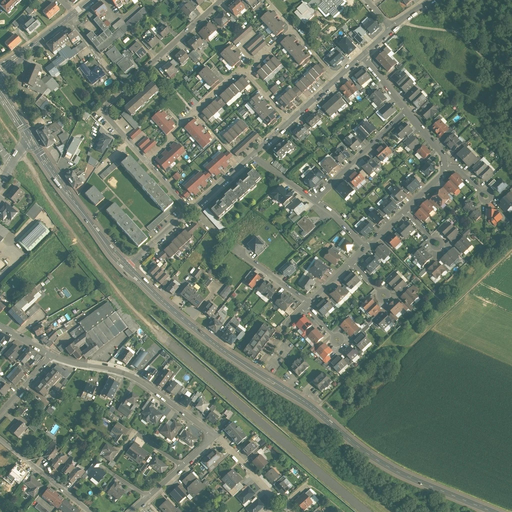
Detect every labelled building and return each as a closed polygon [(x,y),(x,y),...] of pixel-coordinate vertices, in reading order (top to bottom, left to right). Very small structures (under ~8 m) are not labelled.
[(4,0),(5,0),(0,5),(0,6),(7,14),(13,8),(12,7),(14,6),(15,6),(21,1),(20,0),(4,0)] [(195,2),(193,0),(191,0),(189,2),(193,6),(195,9),(199,6),(195,2)] [(240,4),(236,0),(235,0),(231,4),(240,13),(244,9),(240,4)] [(313,0),(307,5),(308,6),(311,9),(313,8),(316,5),(326,16),(329,14),(333,18),(342,10),(340,7),(345,3),(342,0),(313,0)] [(248,9),(242,2),(240,4),(244,9),(246,11),(248,9)] [(106,11),(100,3),(91,10),(91,11),(97,18),(100,16),(101,17),(105,14),(104,13),(106,11)] [(59,11),(53,4),(43,13),(49,20),(59,11)] [(240,13),(231,4),(227,8),(231,12),(235,17),(240,13)] [(294,14),(305,25),(314,16),(312,14),(313,14),(313,13),(314,12),(314,11),(314,9),(313,8),(311,9),(308,6),(306,7),(303,4),(297,10),(298,11),(294,14)] [(190,8),(187,5),(181,10),(187,17),(194,11),(190,8)] [(144,8),(125,25),(128,28),(130,30),(148,14),(144,8)] [(195,19),(200,15),(197,10),(191,15),(195,19)] [(97,18),(91,11),(87,15),(92,22),(93,21),(97,18)] [(229,19),(223,12),(220,14),(217,18),(216,17),(214,20),(220,27),(229,19)] [(235,17),(231,12),(229,14),(231,17),(235,21),(237,19),(235,17)] [(268,12),(260,19),(264,24),(275,14),(273,12),(270,15),(268,12)] [(275,14),(264,24),(268,28),(276,21),(274,19),(277,16),(275,14)] [(97,18),(93,21),(99,29),(104,26),(97,18)] [(33,19),(23,28),(29,35),(40,26),(33,19)] [(121,19),(112,27),(116,31),(118,29),(125,24),(121,19)] [(371,35),(379,28),(371,20),(364,27),(367,30),(371,35)] [(276,21),(268,28),(272,32),(283,23),(281,21),(278,24),(276,21)] [(283,23),(272,32),(276,37),(284,30),(282,28),(285,25),(283,23)] [(215,31),(209,24),(201,31),(207,38),(215,31)] [(125,25),(119,30),(122,34),(128,28),(125,25)] [(111,35),(104,26),(99,29),(103,34),(97,39),(94,41),(98,46),(112,35),(111,35)] [(163,26),(156,32),(157,33),(163,39),(169,33),(164,27),(163,26)] [(365,32),(361,27),(358,29),(364,36),(366,34),(365,32)] [(72,34),(69,29),(64,34),(69,40),(71,43),(78,37),(74,33),(72,34)] [(116,31),(111,35),(112,35),(98,46),(96,48),(100,54),(123,35),(122,34),(119,30),(118,29),(116,31)] [(364,36),(358,29),(354,33),(357,36),(354,39),(360,45),(364,41),(362,38),(364,36)] [(207,38),(201,31),(198,34),(203,40),(204,41),(207,38)] [(63,32),(54,39),(60,47),(63,45),(69,40),(64,34),(63,32)] [(92,33),(86,37),(91,43),(94,41),(97,39),(93,35),(93,34),(93,33),(92,33)] [(15,35),(5,44),(11,51),(21,42),(15,35)] [(151,36),(149,38),(148,37),(144,41),(151,49),(158,43),(153,38),(151,36)] [(196,36),(187,44),(193,51),(194,51),(195,51),(202,44),(203,44),(201,42),(196,36)] [(78,37),(71,43),(73,45),(75,44),(80,40),(78,37)] [(287,37),(280,44),(284,48),(294,39),(293,37),(290,39),(287,37)] [(60,47),(54,39),(46,46),(53,53),(60,47)] [(294,39),(284,48),(288,53),(295,46),(293,44),(296,41),(294,39)] [(349,56),(356,49),(351,44),(346,39),(339,45),(344,50),(348,55),(349,56)] [(144,41),(141,43),(149,51),(151,49),(144,41)] [(146,53),(137,43),(129,50),(133,55),(135,54),(140,59),(146,53)] [(71,51),(67,47),(65,47),(63,45),(60,47),(62,50),(68,58),(69,60),(74,56),(71,51)] [(231,45),(220,55),(224,59),(232,52),(230,50),(233,47),(231,45)] [(298,48),(295,46),(288,53),(292,57),(302,47),(301,45),(298,48)] [(62,50),(60,47),(53,53),(54,55),(58,52),(58,53),(62,50)] [(76,47),(71,51),(74,56),(80,52),(76,47)] [(121,56),(114,47),(109,51),(105,54),(113,63),(114,63),(120,58),(119,57),(121,56)] [(302,47),(292,57),(296,61),(303,54),(301,52),(304,50),(302,47)] [(62,50),(58,53),(61,57),(65,61),(68,58),(62,50)] [(180,53),(175,57),(178,61),(179,61),(181,64),(188,58),(182,51),(180,53)] [(340,56),(336,51),(331,55),(339,64),(344,60),(340,56)] [(232,52),(224,59),(228,64),(239,54),(237,52),(234,55),(232,52)] [(385,52),(377,60),(382,66),(390,59),(387,56),(388,55),(385,52)] [(239,54),(228,64),(232,68),(235,65),(240,61),(238,59),(241,56),(239,54)] [(303,54),(296,61),(300,66),(304,62),(308,58),(310,56),(308,54),(305,57),(303,54)] [(334,68),(339,64),(331,55),(327,60),(331,64),(334,68)] [(274,57),(272,59),(269,56),(267,58),(276,69),(281,65),(274,57)] [(61,57),(55,61),(59,66),(65,61),(61,57)] [(122,60),(116,65),(123,74),(133,66),(128,60),(126,57),(123,59),(122,60)] [(276,69),(267,58),(265,60),(267,63),(265,65),(272,73),(276,69)] [(390,59),(382,66),(388,72),(397,64),(394,61),(392,62),(390,59)] [(56,68),(52,64),(46,69),(52,77),(58,72),(56,68)] [(173,68),(169,64),(165,68),(164,67),(162,70),(169,78),(176,71),(173,68)] [(272,73),(265,65),(263,67),(260,64),(258,66),(268,77),(272,73)] [(41,69),(31,65),(28,72),(37,76),(41,69)] [(318,66),(317,65),(313,69),(320,77),(324,73),(320,69),(318,66)] [(268,77),(258,66),(256,68),(259,71),(256,73),(259,77),(263,81),(268,77)] [(90,73),(87,69),(83,73),(92,85),(105,76),(98,67),(90,73)] [(206,67),(199,74),(203,79),(210,72),(206,67)] [(320,77),(313,69),(308,73),(309,74),(315,81),(320,77)] [(370,78),(363,70),(359,74),(366,82),(370,78)] [(37,76),(28,72),(23,84),(29,86),(32,88),(37,77),(37,76)] [(210,72),(203,79),(207,83),(214,76),(210,72)] [(401,76),(397,72),(391,77),(395,81),(401,76)] [(395,81),(395,82),(400,87),(408,78),(404,73),(401,76),(395,81)] [(315,81),(309,74),(305,78),(311,85),(316,81),(315,81)] [(366,82),(359,74),(354,77),(357,81),(361,86),(366,82)] [(214,76),(207,83),(211,88),(217,82),(218,81),(214,76)] [(41,81),(37,77),(32,88),(29,86),(28,89),(43,95),(48,89),(41,81)] [(48,79),(46,77),(41,81),(48,89),(53,85),(51,83),(48,79)] [(246,82),(242,78),(238,82),(244,89),(249,85),(246,82)] [(311,85),(305,78),(300,82),(307,89),(311,85)] [(408,78),(400,87),(404,91),(405,91),(412,84),(413,83),(408,78)] [(57,85),(54,81),(51,83),(53,85),(48,89),(50,91),(57,85)] [(361,86),(357,81),(355,83),(357,86),(361,90),(363,88),(361,86)] [(217,82),(211,88),(213,90),(219,84),(217,82)] [(244,89),(238,82),(233,86),(239,93),(240,93),(244,89)] [(307,89),(300,82),(296,86),(297,87),(299,89),(303,93),(307,89)] [(355,88),(350,82),(345,86),(353,95),(358,91),(355,88)] [(151,84),(124,109),(125,111),(130,117),(158,92),(151,84)] [(412,84),(405,91),(407,93),(413,88),(414,87),(412,84)] [(233,86),(232,85),(228,89),(235,97),(239,93),(233,86)] [(353,95),(345,86),(341,90),(345,95),(348,99),(349,99),(353,95)] [(413,88),(407,93),(405,95),(407,97),(415,90),(413,88)] [(235,97),(228,89),(224,93),(231,101),(235,97)] [(292,91),(291,89),(286,93),(293,101),(295,99),(298,102),(300,100),(298,97),(294,93),(292,91)] [(407,97),(412,102),(420,94),(416,89),(415,90),(407,97)] [(375,94),(370,98),(374,102),(382,95),(378,91),(375,94)] [(373,92),(366,98),(368,100),(370,98),(375,94),(373,92)] [(231,101),(224,93),(219,97),(223,101),(226,105),(231,101)] [(293,101),(286,93),(282,97),(291,108),(293,106),(291,103),(293,101)] [(250,101),(247,104),(251,108),(259,101),(257,99),(260,96),(258,94),(255,97),(250,101)] [(420,94),(412,102),(416,107),(417,107),(425,98),(420,94)] [(348,99),(345,95),(343,97),(349,104),(351,102),(351,101),(349,99),(348,99)] [(382,95),(374,102),(378,107),(383,103),(386,100),(382,95)] [(42,96),(35,104),(39,108),(46,100),(42,96)] [(337,96),(330,102),(338,111),(345,104),(340,99),(337,96)] [(291,108),(282,97),(277,101),(280,104),(284,109),(287,107),(289,110),(291,108)] [(425,98),(417,107),(419,109),(427,101),(425,98)] [(215,101),(210,105),(217,113),(222,109),(215,101)] [(261,103),(259,101),(251,108),(255,112),(266,103),(264,101),(261,103)] [(338,111),(330,102),(323,108),(323,109),(326,112),(330,117),(338,111)] [(266,103),(255,112),(259,117),(267,110),(265,108),(268,105),(266,103)] [(383,103),(378,107),(376,109),(378,111),(385,105),(383,103)] [(387,107),(380,113),(386,120),(396,111),(390,104),(387,107)] [(217,113),(210,105),(206,109),(213,117),(217,113)] [(385,105),(378,111),(380,113),(387,107),(385,105)] [(431,105),(421,114),(427,120),(432,115),(434,116),(438,112),(431,105)] [(241,116),(246,112),(242,108),(237,111),(241,116)] [(213,117),(206,109),(201,113),(202,115),(207,119),(208,121),(213,117)] [(269,112),(267,110),(259,117),(263,121),(274,111),(272,109),(269,112)] [(130,117),(125,111),(121,115),(135,130),(137,128),(139,126),(130,117)] [(274,111),(263,121),(267,126),(270,123),(275,119),(273,116),(276,114),(274,111)] [(158,112),(151,119),(155,123),(165,114),(163,112),(160,114),(158,112)] [(165,114),(155,123),(158,128),(166,121),(164,119),(167,116),(165,114)] [(315,114),(311,118),(316,124),(321,120),(315,114)] [(439,116),(433,122),(436,125),(440,121),(442,119),(439,116)] [(316,124),(311,118),(306,122),(307,123),(311,127),(312,128),(316,124)] [(194,119),(184,128),(187,133),(195,126),(193,124),(196,121),(194,119)] [(167,123),(166,121),(158,128),(162,132),(172,122),(170,120),(167,123)] [(247,128),(240,121),(235,125),(242,132),(247,128)] [(440,121),(436,125),(432,129),(436,133),(444,125),(440,121)] [(172,122),(162,132),(166,136),(173,129),(171,127),(174,124),(172,122)] [(369,126),(366,123),(361,127),(369,135),(374,131),(374,130),(369,126)] [(405,124),(399,129),(400,130),(397,134),(402,139),(406,135),(411,130),(410,130),(405,124)] [(195,126),(187,133),(191,137),(201,127),(199,125),(196,128),(195,126)] [(242,132),(235,125),(231,129),(238,136),(242,132)] [(448,129),(444,125),(436,133),(440,137),(444,134),(448,130),(448,129)] [(46,126),(36,132),(41,140),(49,135),(48,132),(47,132),(49,131),(46,126)] [(303,127),(302,126),(298,130),(303,136),(308,132),(307,131),(303,127)] [(201,127),(191,137),(195,141),(202,134),(201,132),(203,130),(201,127)] [(369,135),(361,127),(356,132),(359,135),(364,140),(369,135)] [(450,128),(448,129),(448,130),(444,134),(447,137),(453,131),(450,128)] [(238,136),(231,129),(227,133),(234,140),(238,136)] [(303,136),(298,130),(293,133),(294,135),(298,139),(299,140),(303,136)] [(453,131),(447,137),(449,139),(453,135),(454,135),(456,133),(453,131)] [(54,133),(50,136),(51,138),(52,137),(55,141),(59,139),(58,137),(57,138),(54,133)] [(234,140),(227,133),(222,137),(229,144),(234,140)] [(60,135),(58,137),(59,139),(61,143),(67,139),(66,138),(64,135),(63,134),(60,135)] [(97,151),(102,155),(111,140),(102,134),(102,135),(98,141),(100,142),(99,143),(97,146),(99,148),(97,151)] [(202,134),(195,141),(199,145),(209,136),(207,134),(204,136),(202,134)] [(49,135),(41,140),(46,149),(56,143),(55,141),(52,137),(51,138),(50,136),(49,135)] [(449,139),(445,143),(449,148),(458,139),(454,135),(453,135),(449,139)] [(67,139),(61,143),(63,145),(65,148),(67,145),(71,136),(70,136),(66,138),(67,139)] [(209,136),(199,145),(202,149),(210,143),(208,141),(211,138),(209,136)] [(353,138),(353,137),(350,140),(349,141),(350,143),(348,145),(354,151),(360,145),(356,141),(355,139),(353,138)] [(413,137),(410,140),(405,144),(407,146),(411,150),(412,151),(414,148),(415,148),(415,147),(416,147),(419,143),(413,137)] [(74,139),(70,146),(67,152),(74,155),(74,156),(77,150),(81,142),(74,139)] [(458,139),(449,148),(453,152),(458,148),(462,144),(461,143),(458,139)] [(289,142),(288,144),(285,141),(274,152),(276,154),(274,156),(277,159),(279,157),(280,159),(281,157),(282,159),(286,155),(287,153),(288,154),(292,150),(290,149),(292,148),(290,147),(292,145),(289,142)] [(464,141),(461,143),(462,144),(458,148),(460,150),(466,144),(464,141)] [(178,145),(176,146),(173,143),(171,145),(181,156),(185,152),(178,145)] [(460,150),(462,152),(465,149),(466,149),(468,146),(466,144),(460,150)] [(181,156),(171,145),(169,147),(172,151),(170,152),(176,160),(181,156)] [(388,149),(384,145),(379,149),(387,157),(391,153),(388,149)] [(345,151),(342,147),(342,148),(339,150),(337,152),(345,160),(349,155),(345,151)] [(430,153),(424,147),(423,148),(418,153),(423,157),(424,156),(426,158),(430,153)] [(379,149),(374,154),(377,156),(382,161),(382,162),(387,157),(379,149)] [(462,152),(458,156),(464,161),(471,154),(466,149),(465,149),(462,152)] [(170,152),(168,154),(165,151),(163,153),(172,163),(176,160),(170,152)] [(67,152),(64,158),(71,162),(74,155),(67,152)] [(345,160),(337,152),(333,155),(333,156),(337,159),(341,164),(345,160)] [(124,153),(99,176),(103,180),(128,157),(124,153)] [(172,163),(163,153),(161,155),(163,158),(162,160),(168,167),(172,163)] [(223,156),(221,153),(217,157),(226,167),(228,165),(226,163),(228,161),(227,160),(223,156)] [(476,160),(471,154),(464,161),(469,167),(473,164),(477,160),(476,160)] [(151,181),(129,157),(120,165),(142,189),(151,181)] [(226,167),(217,157),(213,161),(219,168),(221,167),(224,170),(226,167)] [(431,157),(425,163),(427,165),(430,162),(434,159),(431,157)] [(479,157),(476,160),(477,160),(473,164),(475,166),(479,162),(481,160),(479,157)] [(168,167),(162,160),(160,161),(157,158),(155,160),(157,162),(161,167),(164,171),(168,167)] [(331,162),(328,159),(323,165),(325,167),(330,172),(336,167),(331,162)] [(372,160),(371,159),(367,164),(374,172),(379,167),(372,160)] [(219,168),(213,161),(209,165),(218,175),(220,173),(217,170),(219,168)] [(286,166),(276,162),(274,167),(286,172),(288,169),(285,168),(286,166)] [(427,165),(425,166),(425,167),(422,170),(429,176),(435,170),(435,166),(430,162),(427,165)] [(475,166),(473,168),(475,170),(481,164),(479,162),(475,166)] [(475,170),(474,171),(478,177),(479,176),(487,168),(482,163),(481,164),(475,170)] [(374,172),(367,164),(362,168),(363,169),(368,175),(370,176),(374,172)] [(218,175),(209,165),(204,168),(207,171),(211,175),(211,176),(213,174),(215,177),(218,175)] [(313,165),(301,177),(304,180),(316,168),(313,165)] [(487,168),(479,176),(484,181),(485,180),(491,174),(493,172),(488,167),(487,168)] [(316,168),(304,180),(305,181),(304,182),(304,183),(306,185),(307,185),(308,184),(312,188),(315,185),(315,184),(318,182),(319,182),(324,177),(316,168)] [(238,187),(232,193),(230,191),(224,197),(225,198),(219,203),(217,202),(215,204),(216,205),(210,211),(217,219),(232,206),(231,205),(237,200),(238,201),(256,185),(254,184),(260,179),(253,170),(246,176),(248,178),(242,184),(240,181),(236,185),(238,187)] [(429,176),(422,170),(420,172),(426,178),(429,176)] [(357,171),(352,175),(360,183),(364,179),(359,174),(357,171)] [(69,172),(67,174),(68,175),(65,177),(69,183),(77,178),(75,175),(73,172),(72,172),(70,174),(69,172)] [(202,175),(200,172),(196,176),(205,187),(207,185),(204,182),(206,180),(202,175)] [(491,174),(485,180),(487,182),(493,176),(491,174)] [(360,183),(352,175),(348,180),(350,182),(355,187),(356,187),(360,183)] [(422,181),(416,175),(413,178),(419,184),(422,181)] [(455,175),(449,180),(451,181),(457,188),(462,183),(460,181),(455,175)] [(205,187),(196,176),(191,180),(198,187),(200,186),(203,189),(205,187)] [(413,178),(412,177),(408,181),(415,189),(420,185),(419,184),(413,178)] [(77,178),(69,183),(73,189),(76,187),(77,188),(81,186),(80,184),(81,184),(78,180),(77,178)] [(19,182),(15,179),(11,183),(15,187),(19,182)] [(198,187),(191,180),(187,184),(197,194),(199,192),(196,189),(198,187)] [(494,180),(489,186),(494,191),(496,190),(493,187),(497,183),(494,180)] [(497,183),(493,187),(496,190),(500,193),(507,186),(500,180),(497,183)] [(172,205),(151,181),(142,189),(163,213),(172,205)] [(408,181),(403,185),(404,186),(410,192),(411,193),(415,189),(408,181)] [(451,181),(446,186),(446,187),(452,192),(454,194),(459,189),(457,188),(451,181)] [(348,184),(346,182),(344,184),(352,192),(354,190),(348,184)] [(197,194),(187,184),(183,187),(186,190),(190,195),(192,193),(194,196),(197,194)] [(344,184),(338,189),(346,197),(352,192),(344,184)] [(404,186),(402,189),(403,191),(407,195),(410,192),(404,186)] [(15,187),(7,196),(15,203),(23,194),(17,189),(15,187)] [(93,187),(85,195),(95,207),(104,199),(93,187)] [(272,196),(277,201),(278,200),(287,192),(282,187),(277,191),(272,196)] [(396,188),(391,193),(396,198),(400,203),(401,203),(406,198),(401,193),(396,188)] [(346,197),(338,189),(336,191),(344,199),(346,197)] [(441,190),(436,195),(445,204),(450,199),(447,196),(442,190),(441,190)] [(287,192),(278,200),(283,205),(288,201),(293,196),(288,191),(287,192)] [(436,195),(432,200),(437,206),(440,208),(445,204),(436,195)] [(511,203),(506,197),(501,202),(502,203),(508,210),(511,205),(511,203)] [(393,200),(392,198),(389,200),(396,206),(398,204),(393,200)] [(389,200),(389,199),(384,203),(392,211),(396,207),(396,206),(389,200)] [(303,205),(298,200),(293,204),(289,208),(292,211),(293,210),(297,214),(298,216),(299,215),(308,207),(305,203),(303,205)] [(466,207),(464,209),(467,212),(468,211),(469,213),(474,208),(475,207),(471,204),(472,203),(470,202),(466,207)] [(384,203),(380,207),(381,208),(387,215),(388,215),(392,211),(384,203)] [(426,203),(421,208),(422,209),(428,216),(429,215),(434,211),(431,208),(426,203)] [(508,210),(502,203),(500,206),(506,212),(508,210)] [(12,209),(5,204),(0,210),(0,217),(3,220),(8,215),(12,219),(17,213),(12,209)] [(33,222),(43,210),(35,204),(26,216),(33,222)] [(125,216),(114,204),(106,212),(116,224),(125,216)] [(172,206),(146,228),(150,232),(175,209),(172,206)] [(225,228),(207,208),(203,212),(220,232),(225,228)] [(387,215),(381,208),(379,210),(385,217),(387,215)] [(422,209),(417,214),(422,219),(425,222),(430,217),(429,215),(428,216),(422,209)] [(385,217),(379,210),(376,212),(383,219),(385,217)] [(471,215),(470,217),(473,220),(474,219),(476,221),(482,216),(477,212),(478,211),(477,210),(471,215)] [(504,217),(498,210),(496,212),(502,218),(502,219),(504,217)] [(376,212),(375,211),(372,213),(370,212),(369,214),(369,216),(378,225),(383,220),(383,219),(376,212)] [(495,211),(488,211),(488,218),(489,218),(489,220),(488,221),(489,223),(490,223),(492,223),(493,224),(496,221),(497,222),(500,219),(502,218),(496,212),(495,211)] [(297,214),(290,220),(294,223),(301,217),(299,215),(298,216),(297,214)] [(125,216),(116,224),(138,248),(147,240),(125,216)] [(309,222),(305,217),(297,224),(304,231),(307,235),(315,227),(310,221),(309,222)] [(504,217),(502,219),(502,218),(500,219),(504,222),(505,221),(505,222),(505,226),(509,222),(504,217)] [(38,221),(17,242),(29,254),(50,233),(38,221)] [(368,224),(366,221),(361,225),(369,233),(373,229),(368,224)] [(406,223),(404,225),(402,227),(402,226),(402,227),(409,235),(414,231),(411,227),(407,223),(406,223)] [(441,231),(445,236),(454,228),(449,223),(447,225),(441,231)] [(9,232),(0,224),(0,236),(4,239),(9,232)] [(369,233),(361,225),(357,229),(360,232),(365,237),(369,233)] [(402,227),(400,229),(400,228),(398,231),(402,236),(405,239),(409,235),(402,227)] [(454,228),(445,236),(450,241),(456,235),(458,233),(454,228)] [(468,229),(462,234),(465,237),(471,232),(468,229)] [(185,231),(180,235),(187,242),(192,238),(189,236),(185,231)] [(393,234),(387,240),(393,247),(394,248),(400,242),(398,240),(394,236),(393,234)] [(187,242),(180,235),(176,239),(183,246),(187,242)] [(456,235),(450,240),(453,243),(458,237),(456,235)] [(256,238),(248,246),(255,253),(261,248),(263,246),(256,238)] [(472,246),(464,238),(460,242),(467,250),(472,246)] [(183,246),(176,239),(172,243),(179,250),(183,246)] [(340,247),(340,248),(346,252),(348,253),(353,246),(345,240),(340,247)] [(393,247),(387,240),(385,242),(391,249),(393,247)] [(467,250),(460,242),(455,246),(456,247),(460,251),(463,254),(467,250)] [(172,243),(168,247),(175,255),(179,251),(179,250),(172,243)] [(337,249),(333,246),(331,250),(338,255),(341,252),(337,249)] [(383,248),(381,246),(376,251),(377,253),(382,258),(383,259),(385,257),(389,257),(389,254),(388,253),(383,248)] [(175,255),(168,247),(163,251),(164,252),(167,256),(170,259),(175,255)] [(261,248),(255,253),(258,257),(264,251),(261,248)] [(458,253),(454,249),(452,251),(458,258),(460,256),(458,253)] [(338,255),(331,250),(325,258),(335,266),(341,258),(338,255)] [(414,256),(413,257),(419,263),(428,254),(424,251),(424,250),(421,253),(419,251),(414,256)] [(451,250),(447,255),(454,263),(459,258),(458,258),(452,251),(451,250)] [(428,254),(419,263),(423,267),(432,259),(428,254)] [(447,255),(442,259),(443,259),(447,264),(450,267),(454,263),(447,255)] [(373,258),(372,256),(368,260),(375,268),(380,264),(377,262),(373,258)] [(375,268),(368,260),(363,265),(368,269),(371,272),(375,268)] [(322,265),(317,261),(313,266),(324,275),(328,269),(322,265)] [(437,262),(433,267),(441,275),(445,271),(446,271),(441,267),(437,262)] [(295,269),(289,263),(280,271),(286,277),(287,275),(294,269),(295,269)] [(155,265),(148,272),(152,277),(160,269),(155,265)] [(445,266),(443,265),(441,267),(446,271),(445,271),(447,273),(450,271),(445,266)] [(324,275),(313,266),(309,272),(315,275),(321,280),(324,275)] [(433,267),(429,271),(437,279),(441,275),(433,267)] [(160,269),(152,277),(156,281),(164,273),(160,269)] [(202,272),(198,269),(197,269),(192,276),(196,279),(197,280),(202,273),(202,272)] [(294,269),(287,275),(290,278),(296,272),(294,269)] [(421,273),(419,275),(421,278),(427,272),(425,269),(421,273)] [(250,272),(244,279),(247,281),(252,274),(250,272)] [(394,272),(387,278),(389,280),(396,274),(394,272)] [(164,273),(156,281),(161,285),(161,284),(166,280),(168,278),(164,273)] [(247,281),(245,283),(252,288),(260,278),(253,273),(252,274),(247,281)] [(352,273),(348,277),(355,285),(360,281),(357,279),(353,274),(352,273)] [(389,280),(387,282),(392,287),(401,279),(396,274),(389,280)] [(313,281),(307,277),(307,278),(304,281),(302,282),(301,284),(301,286),(308,292),(311,288),(311,289),(313,286),(312,286),(315,283),(313,281)] [(348,277),(344,281),(349,287),(351,289),(355,285),(348,277)] [(208,278),(203,285),(207,288),(212,281),(208,278)] [(420,282),(416,278),(412,282),(416,286),(420,282)] [(401,279),(392,287),(397,292),(399,290),(405,284),(401,279)] [(260,289),(258,291),(263,295),(271,286),(265,282),(264,283),(260,289)] [(172,283),(166,291),(172,295),(178,288),(172,283)] [(198,291),(189,284),(187,287),(195,294),(198,291)] [(405,284),(399,290),(401,292),(407,286),(405,284)] [(232,289),(227,286),(220,295),(224,299),(232,289)] [(276,290),(271,286),(263,295),(268,299),(275,292),(276,290)] [(195,294),(187,287),(180,295),(189,302),(195,294)] [(342,289),(339,287),(335,291),(342,299),(343,299),(347,295),(342,289)] [(34,289),(23,299),(27,304),(30,301),(31,302),(34,298),(32,296),(37,292),(34,289)] [(410,289),(406,293),(414,302),(418,298),(415,295),(416,294),(414,291),(413,292),(410,289)] [(342,299),(335,291),(330,296),(333,298),(338,304),(342,299)] [(414,302),(406,293),(402,298),(406,303),(410,306),(414,302)] [(195,294),(189,302),(197,309),(204,301),(195,294)] [(281,299),(276,295),(272,300),(276,304),(281,299)] [(281,299),(276,304),(281,308),(289,299),(284,295),(281,299)] [(122,308),(111,296),(107,298),(118,311),(115,313),(127,328),(128,329),(129,329),(133,334),(137,331),(140,327),(122,308)] [(27,304),(21,309),(24,312),(36,300),(34,298),(31,302),(30,301),(27,304)] [(338,304),(333,298),(330,301),(335,306),(338,304)] [(23,299),(14,307),(19,311),(21,309),(27,304),(23,299)] [(289,299),(281,308),(285,312),(289,307),(293,303),(289,299)] [(326,301),(325,299),(320,304),(328,312),(332,307),(330,305),(326,301)] [(364,305),(362,306),(367,311),(375,304),(370,299),(368,300),(364,305)] [(400,305),(396,300),(391,304),(399,312),(403,308),(400,305)] [(70,334),(76,342),(82,337),(115,313),(108,302),(79,324),(81,326),(70,334)] [(404,305),(402,303),(400,305),(403,308),(406,312),(409,309),(404,305)] [(410,306),(406,303),(404,305),(409,309),(410,311),(413,309),(410,306)] [(36,304),(26,313),(31,317),(40,308),(36,304)] [(209,304),(202,312),(205,314),(209,317),(212,314),(211,314),(215,309),(209,304)] [(328,312),(320,304),(316,308),(317,309),(321,313),(324,316),(328,312)] [(379,309),(375,304),(367,311),(371,316),(373,315),(378,311),(379,309)] [(399,312),(391,304),(387,308),(392,313),(395,316),(399,312)] [(14,307),(8,313),(14,319),(21,314),(19,311),(14,307)] [(289,307),(285,312),(289,316),(294,311),(289,307)] [(223,310),(218,316),(221,318),(223,319),(223,320),(227,314),(223,310)] [(27,320),(21,314),(22,313),(22,312),(21,314),(14,319),(21,326),(27,320)] [(99,350),(127,328),(115,313),(82,337),(85,342),(89,348),(95,344),(99,350)] [(395,316),(392,313),(390,315),(390,316),(396,321),(398,319),(395,316)] [(388,318),(384,314),(380,317),(388,325),(391,322),(388,318)] [(348,315),(342,322),(344,324),(349,319),(350,318),(348,315)] [(396,322),(390,316),(388,318),(391,322),(394,324),(396,322)] [(380,317),(376,322),(380,326),(383,330),(388,325),(380,317)] [(301,321),(297,325),(300,329),(308,321),(305,318),(301,321)] [(298,319),(292,326),(294,328),(297,325),(301,321),(298,319)] [(349,319),(344,324),(341,326),(346,331),(354,324),(349,319)] [(217,324),(214,321),(209,328),(215,333),(218,330),(219,331),(221,329),(220,328),(221,327),(217,324)] [(308,321),(300,329),(304,333),(308,329),(312,325),(308,321)] [(264,324),(243,352),(254,360),(275,332),(264,324)] [(358,329),(354,324),(346,331),(351,337),(353,334),(359,329),(358,329)] [(40,325),(33,329),(37,337),(45,333),(40,325)] [(362,330),(361,331),(363,334),(365,332),(370,327),(369,327),(367,325),(362,330)] [(62,329),(57,332),(58,332),(56,333),(57,334),(59,336),(66,332),(63,328),(62,329)] [(359,329),(353,334),(355,336),(361,331),(362,330),(360,328),(358,329),(359,329)] [(128,337),(133,334),(129,329),(128,329),(125,332),(128,337)] [(308,329),(304,333),(301,335),(303,338),(310,331),(308,329)] [(312,333),(308,337),(312,341),(320,333),(316,329),(312,333)] [(230,333),(227,330),(221,338),(226,342),(231,335),(229,333),(230,333)] [(47,339),(50,343),(51,342),(52,343),(57,338),(55,337),(57,334),(56,333),(55,331),(47,339)] [(237,338),(240,340),(245,333),(242,331),(240,334),(237,338)] [(310,331),(303,338),(306,340),(308,337),(312,333),(310,331)] [(320,333),(312,341),(315,345),(316,345),(318,342),(323,337),(320,333)] [(11,338),(2,334),(0,337),(0,338),(7,342),(9,343),(11,338)] [(365,338),(362,334),(358,338),(366,346),(370,342),(365,338)] [(234,335),(233,336),(231,335),(226,342),(231,346),(237,338),(234,335)] [(51,342),(50,343),(47,339),(46,337),(41,341),(41,342),(46,344),(47,346),(50,348),(53,345),(54,344),(52,343),(51,342)] [(76,342),(73,344),(76,348),(85,342),(82,337),(76,342)] [(358,338),(354,343),(357,346),(361,350),(362,350),(366,346),(358,338)] [(315,345),(312,348),(314,350),(319,346),(320,344),(318,342),(316,345),(315,345)] [(64,347),(59,350),(61,353),(70,346),(68,343),(64,347)] [(89,348),(81,354),(76,348),(73,344),(66,350),(70,356),(72,355),(76,360),(79,360),(83,356),(86,360),(99,350),(95,344),(89,348)] [(321,348),(317,352),(320,356),(328,348),(325,344),(321,348)] [(11,349),(5,356),(10,360),(11,359),(13,361),(18,356),(17,355),(17,352),(19,350),(15,346),(11,349)] [(314,350),(312,352),(314,355),(317,352),(321,348),(319,346),(314,350)] [(361,350),(357,346),(355,348),(356,349),(361,354),(363,352),(362,350),(361,350)] [(354,351),(349,347),(344,352),(348,357),(351,360),(352,360),(357,355),(354,351)] [(29,348),(24,353),(29,357),(34,352),(29,348)] [(141,348),(136,354),(138,356),(142,351),(143,352),(144,350),(141,348)] [(328,348),(320,356),(324,359),(324,360),(328,356),(332,352),(328,348)] [(126,350),(119,359),(126,365),(133,355),(126,350)] [(143,352),(142,351),(138,356),(130,367),(134,369),(135,367),(139,370),(151,358),(143,352)] [(38,354),(34,352),(29,357),(30,358),(33,360),(38,354)] [(24,353),(18,361),(23,366),(24,365),(26,362),(30,358),(29,357),(24,353)] [(38,354),(33,360),(34,361),(36,363),(35,364),(37,365),(44,357),(38,354)] [(328,356),(324,360),(324,359),(322,361),(326,364),(328,362),(331,359),(328,356)] [(344,361),(339,356),(335,361),(343,368),(347,365),(347,364),(344,361)] [(302,358),(297,363),(296,362),(295,363),(296,364),(291,369),(299,377),(310,367),(302,358)] [(331,365),(338,373),(343,368),(335,361),(331,365)] [(65,372),(61,368),(56,367),(54,369),(61,376),(63,378),(65,376),(67,378),(70,374),(66,370),(65,372)] [(54,369),(43,381),(51,388),(53,386),(53,385),(59,378),(61,376),(54,369)] [(18,370),(13,375),(20,380),(24,375),(21,372),(18,370)] [(150,373),(147,372),(143,377),(150,382),(153,377),(157,372),(154,370),(151,374),(150,373)] [(171,375),(166,371),(164,372),(161,377),(156,383),(162,388),(167,380),(168,381),(172,375),(171,375)] [(323,373),(313,383),(322,393),(326,388),(327,389),(329,388),(328,387),(332,382),(323,373)] [(20,380),(13,375),(9,380),(12,383),(15,386),(20,380)] [(109,380),(105,387),(115,393),(119,386),(113,383),(109,380)] [(51,388),(43,381),(36,389),(44,396),(51,388)] [(4,384),(2,383),(0,384),(0,392),(4,397),(7,393),(6,392),(9,389),(4,384)] [(177,387),(173,383),(171,386),(167,390),(174,396),(177,393),(181,388),(178,386),(177,387)] [(96,388),(87,384),(86,387),(84,387),(83,390),(84,391),(83,395),(86,396),(88,393),(93,396),(96,388)] [(105,387),(102,394),(106,397),(111,400),(115,393),(105,387)] [(181,388),(177,393),(181,396),(182,394),(185,389),(182,387),(181,388)] [(51,401),(57,394),(53,390),(47,397),(51,401)] [(132,393),(129,398),(127,396),(125,399),(122,403),(125,406),(128,401),(132,404),(129,408),(133,411),(136,406),(135,406),(137,403),(135,402),(138,397),(132,393)] [(189,399),(186,396),(183,400),(182,400),(180,403),(187,407),(192,400),(189,399)] [(209,405),(202,399),(199,403),(195,408),(196,408),(203,413),(206,409),(209,405)] [(162,415),(152,408),(154,405),(151,402),(143,414),(145,416),(144,418),(148,421),(149,420),(149,421),(150,419),(156,424),(162,415)] [(125,406),(122,403),(119,407),(130,415),(133,411),(129,408),(125,406)] [(49,405),(46,412),(52,415),(55,408),(49,405)] [(209,411),(207,413),(210,414),(212,412),(215,407),(212,405),(209,411)] [(24,412),(19,408),(16,413),(21,417),(24,412)] [(233,414),(227,409),(224,414),(227,417),(226,418),(228,420),(233,414)] [(116,416),(109,411),(106,416),(113,421),(116,416)] [(212,412),(210,414),(207,419),(214,424),(218,418),(218,417),(212,412)] [(24,425),(20,421),(16,426),(15,425),(10,431),(19,438),(28,428),(25,425),(24,424),(24,425)] [(174,422),(169,429),(165,426),(160,433),(168,438),(170,435),(174,438),(182,427),(174,422)] [(128,431),(117,423),(113,430),(119,435),(114,441),(119,445),(128,431)] [(246,437),(233,423),(224,431),(230,437),(232,438),(231,439),(237,445),(246,437)] [(38,429),(31,424),(29,427),(35,432),(38,429)] [(197,440),(185,432),(182,437),(181,439),(192,447),(197,440)] [(139,447),(134,443),(125,455),(130,458),(131,455),(137,459),(136,461),(140,464),(148,454),(139,448),(139,447)] [(251,443),(242,451),(248,457),(252,453),(256,449),(256,448),(251,443)] [(117,452),(107,444),(103,450),(107,453),(104,457),(110,462),(111,460),(117,452)] [(52,449),(45,457),(45,458),(48,461),(49,461),(51,458),(53,460),(56,456),(58,454),(56,453),(56,452),(55,451),(54,451),(53,451),(53,450),(52,449)] [(213,451),(203,460),(209,467),(210,468),(215,463),(220,458),(213,451)] [(254,455),(250,458),(254,462),(260,456),(257,452),(254,455)] [(56,456),(53,460),(51,462),(53,464),(52,466),(52,467),(55,469),(56,469),(63,461),(63,460),(62,460),(61,460),(60,459),(60,458),(59,457),(58,457),(58,458),(56,456)] [(254,462),(253,463),(260,470),(261,469),(263,469),(264,468),(264,466),(267,464),(260,456),(254,462)] [(168,467),(155,458),(149,466),(162,475),(168,467)] [(69,463),(62,471),(62,472),(65,475),(66,475),(68,473),(70,474),(73,471),(75,469),(73,467),(73,466),(72,465),(71,466),(70,465),(70,464),(69,463)] [(215,463),(210,468),(209,467),(208,469),(211,472),(217,466),(215,463)] [(98,468),(95,466),(88,475),(91,478),(93,476),(100,482),(106,474),(98,468)] [(20,469),(17,467),(12,472),(12,473),(16,477),(15,478),(19,481),(23,476),(25,473),(20,469)] [(278,476),(272,469),(265,476),(272,483),(273,481),(278,476)] [(241,480),(232,470),(222,480),(231,489),(234,487),(241,480)] [(73,471),(70,474),(68,476),(70,478),(68,480),(69,481),(72,483),(73,483),(79,475),(78,474),(77,474),(77,473),(76,472),(75,472),(73,471)] [(191,474),(183,481),(189,488),(197,480),(191,474)] [(278,476),(273,481),(275,483),(280,479),(282,477),(280,475),(278,476)] [(43,486),(31,476),(27,481),(25,483),(33,490),(30,493),(34,497),(43,486)] [(275,483),(273,485),(276,488),(282,482),(280,479),(275,483)] [(189,488),(188,489),(190,491),(193,494),(202,485),(197,480),(189,488)] [(282,482),(276,488),(282,495),(288,489),(282,482)] [(116,483),(114,485),(111,488),(107,493),(111,496),(112,494),(119,500),(124,494),(118,489),(120,486),(116,483)] [(202,485),(193,494),(195,496),(206,486),(204,483),(202,485)] [(186,491),(180,485),(178,487),(184,493),(186,491)] [(178,487),(171,494),(170,494),(178,503),(178,502),(186,495),(186,496),(184,493),(178,487)] [(238,492),(234,487),(231,489),(228,492),(233,497),(238,492)] [(56,493),(50,488),(43,496),(58,509),(59,508),(65,501),(59,495),(56,493)] [(254,495),(248,488),(243,492),(237,497),(243,504),(248,500),(254,495)] [(309,490),(304,495),(309,500),(314,495),(309,490)] [(304,495),(304,494),(296,502),(303,510),(312,503),(309,500),(304,495)] [(79,511),(65,500),(65,501),(59,508),(63,511),(79,511)] [(176,510),(168,500),(160,507),(164,511),(175,511),(177,511),(176,510)] [(244,508),(251,502),(248,500),(243,504),(242,505),(244,508)] [(253,505),(247,510),(248,511),(257,511),(258,511),(263,507),(258,500),(253,505)] [(50,511),(39,503),(35,508),(40,511),(50,511)]
